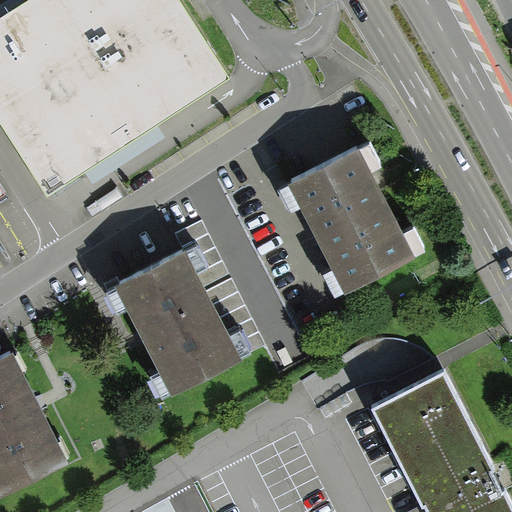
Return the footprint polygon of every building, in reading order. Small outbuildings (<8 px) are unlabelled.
[(188,0),(39,0),(0,25),(0,108),(61,201),(239,83),(188,0)] [(298,178),(348,283),(410,254),(360,149),(298,178)] [(121,280),(175,388),(236,358),(183,250),(121,280)] [(0,358),(0,486),(1,489),(63,458),(11,353),(0,358)] [(510,511),(436,366),(369,399),(426,511),(510,511)]
